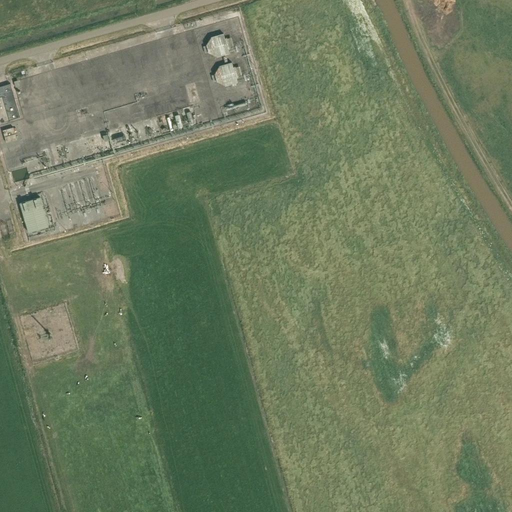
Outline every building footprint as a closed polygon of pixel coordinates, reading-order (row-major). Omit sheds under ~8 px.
[(225,40),(223,34),(211,38),(206,46),(207,48),(204,48),(206,55),(209,54),(217,58),(229,53),(228,50),(230,50),(230,48),(234,47),(231,39),(227,40),(227,39),(225,40)] [(233,69),(231,64),(219,67),(215,76),(211,77),(214,83),(217,82),(225,87),(237,83),(236,78),(242,76),(239,67),(233,69)] [(20,118),(11,85),(0,88),(0,119),(1,124),(20,118)] [(138,123),(142,140),(153,137),(164,134),(160,118),(138,123)] [(17,140),(13,128),(3,131),(7,143),(17,140)] [(27,161),(29,171),(44,167),(41,158),(27,161)] [(21,169),(13,172),(16,182),(24,179),(21,169)] [(49,226),(40,197),(20,203),(28,232),(49,226)] [(75,226),(107,218),(103,205),(71,214),(75,226)] [(43,313),(23,319),(25,326),(45,319),(43,313)]
